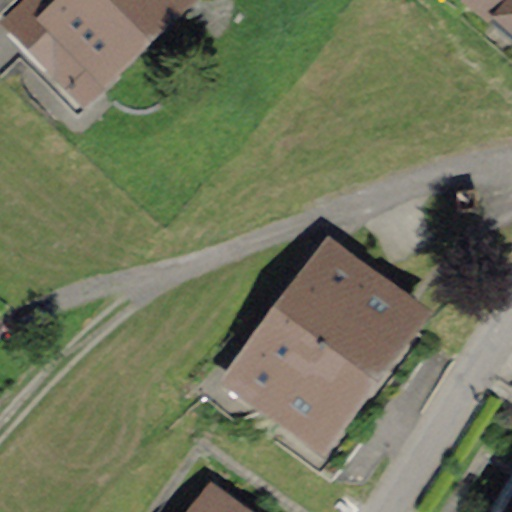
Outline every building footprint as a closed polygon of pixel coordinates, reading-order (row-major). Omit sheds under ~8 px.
[(71,125),(175,30),(147,0),(80,0),(13,62),(71,125)] [(511,0),(486,0),(511,21),(511,0)] [(477,190),(455,192),(457,212),(479,211),(477,190)] [(426,315),(330,241),(217,387),(313,461),(426,315)] [(227,511),(202,494),(188,511),(227,511)]
